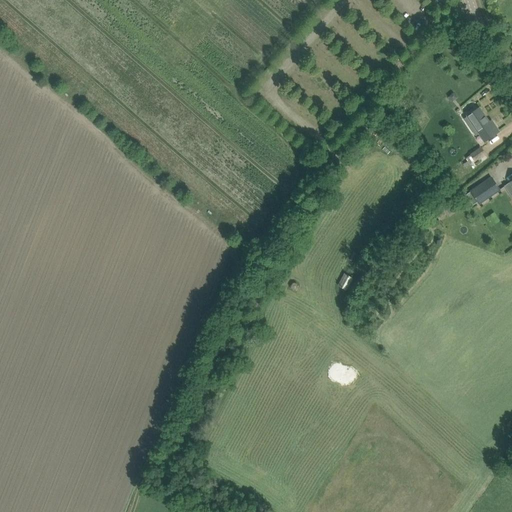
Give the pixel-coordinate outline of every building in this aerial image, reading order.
[(467,116),(464,118),(475,135),(478,133),(484,141),(499,131),(494,124),(491,126),(479,108),(467,116)] [(421,133),(431,139),(436,131),(426,124),(421,133)] [(481,147),(466,158),(468,161),(470,164),(485,153),(481,147)] [(491,176),(469,191),(479,205),(501,190),(491,176)] [(350,274),(344,288),(353,292),(359,278),(350,274)] [(336,314),(344,311),(341,304),(333,306),(336,314)]
